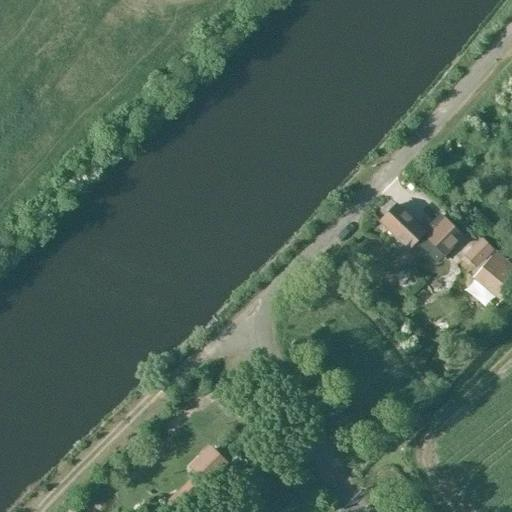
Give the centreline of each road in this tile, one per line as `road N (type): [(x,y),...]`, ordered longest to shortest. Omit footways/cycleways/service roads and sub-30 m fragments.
road 1 (unclassified): [(160,389),(244,319),(383,180),(511,35)]
road 2 (track): [(38,511),(160,389)]
